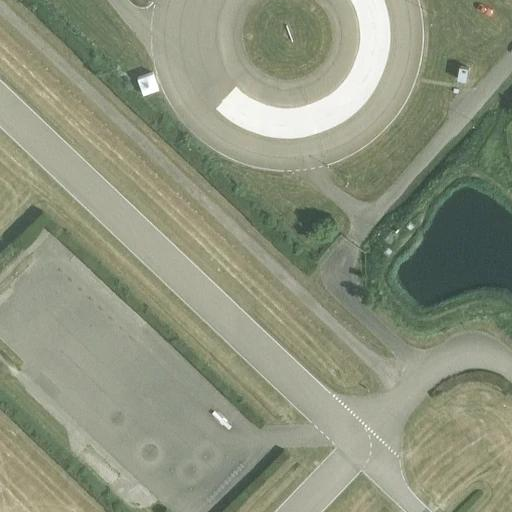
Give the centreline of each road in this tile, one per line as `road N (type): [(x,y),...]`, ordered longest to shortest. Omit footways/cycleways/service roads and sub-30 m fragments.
road 1 (track): [(406,394),(0,8)]
road 2 (unknown): [(293,160),(325,153),(379,101),(401,37),(393,0)]
